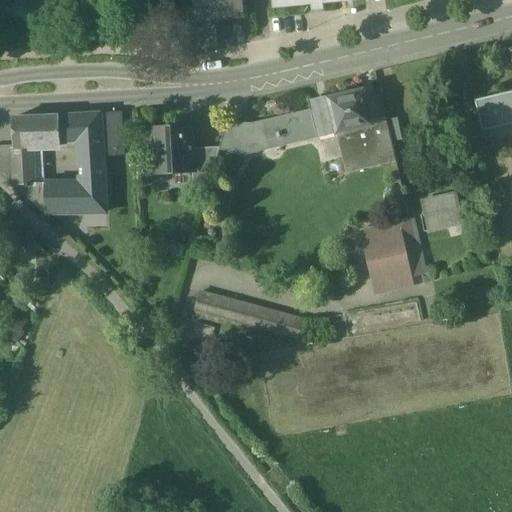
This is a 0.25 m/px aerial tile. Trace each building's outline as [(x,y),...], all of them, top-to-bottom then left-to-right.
[(243,0),(193,0),(195,21),(195,22),(216,20),(245,18),(243,0)] [(271,0),(272,9),(360,0),(271,0)] [(216,20),(195,22),(195,21),(189,21),(192,47),(218,44),(216,20)] [(371,123),(366,102),(367,97),(366,92),(360,88),(354,89),(353,92),(341,95),(341,94),(333,95),(334,96),(309,102),(311,109),(253,122),(243,155),(336,133),(345,172),(395,161),(391,142),(386,121),(386,120),(371,123)] [(511,91),(475,100),(483,131),(511,123),(511,91)] [(78,146),(80,184),(40,185),(40,191),(44,190),(45,214),(106,212),(104,184),(103,157),(123,155),(120,113),(100,114),(76,115),(59,116),(60,147),(78,146)] [(59,116),(13,119),(14,146),(14,149),(29,148),(60,147),(59,116)] [(397,118),(386,121),(391,142),(402,140),(397,118)] [(253,122),(227,124),(220,148),(220,150),(243,155),(253,122)] [(192,127),(183,128),(192,136),(192,127)] [(183,128),(152,130),(154,174),(193,171),(194,171),(193,149),(192,136),(183,128)] [(14,146),(0,146),(0,171),(16,186),(14,149),(14,146)] [(29,148),(14,149),(16,186),(30,186),(29,148)] [(220,148),(193,149),(194,171),(193,171),(194,185),(210,184),(220,150),(220,148)] [(456,193),(422,201),(429,232),(448,228),(447,222),(462,219),(456,193)] [(422,273),(409,220),(397,222),(409,270),(410,276),(422,273)] [(397,222),(365,230),(376,278),(409,270),(397,222)] [(409,270),(376,278),(380,294),(412,286),(410,276),(409,270)] [(302,319),(200,292),(195,311),(297,338),(302,319)]
